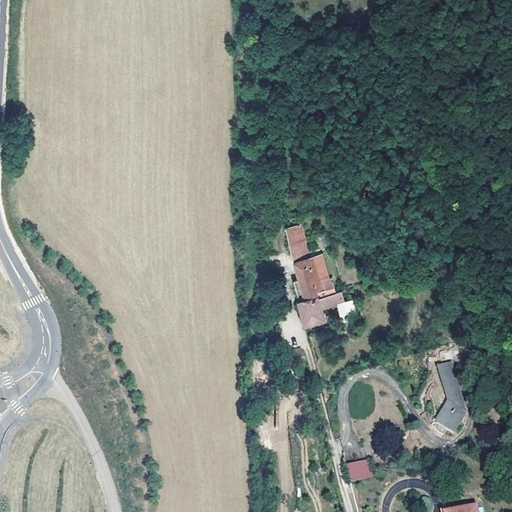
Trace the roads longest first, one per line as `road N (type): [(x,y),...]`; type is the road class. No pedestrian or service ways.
road 1 (residential): [(45,362),(90,437),(114,511)]
road 2 (tertiary): [(0,240),(43,320),(45,362)]
